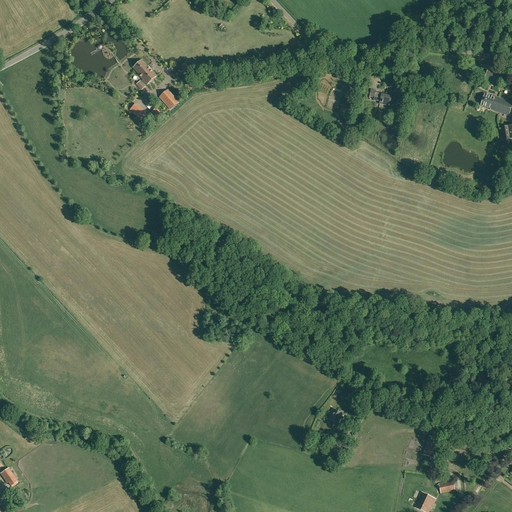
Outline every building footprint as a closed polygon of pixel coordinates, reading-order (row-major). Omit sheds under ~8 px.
[(139,74),(139,75),(147,84),(157,76),(148,67),(142,60),(134,68),(139,74)] [(492,77),(494,72),(488,70),(484,79),(491,82),(493,77),(492,77)] [(493,77),(491,82),(498,84),(501,75),(494,72),(492,77),(493,77)] [(141,91),(146,87),(141,81),(136,85),(141,91)] [(168,90),(160,97),(171,110),(179,102),(168,90)] [(374,98),(374,100),(378,101),(380,102),(382,102),(382,104),(390,106),(392,96),(384,94),(383,94),(376,93),(375,98),(374,98)] [(506,115),(508,116),(511,106),(511,102),(492,96),(492,97),(485,94),(484,96),(484,97),(481,105),(488,108),(488,109),(504,115),(504,117),(505,117),(506,115)] [(131,109),(144,121),(148,116),(135,104),(131,109)] [(152,112),(159,119),(163,115),(156,108),(152,112)] [(511,139),(511,138),(511,125),(499,127),(501,142),(511,139)] [(328,419),(338,424),(343,413),(333,409),(328,419)] [(324,441),(332,444),(335,437),(332,436),(334,434),(328,431),(324,441)] [(431,455),(436,442),(430,440),(426,453),(431,455)] [(448,462),(450,455),(443,454),(442,460),(448,462)] [(18,481),(9,468),(0,473),(7,483),(8,482),(11,486),(18,481)] [(455,490),(453,481),(439,484),(441,493),(455,490)] [(428,511),(435,499),(422,493),(415,507),(425,511),(428,511)]
